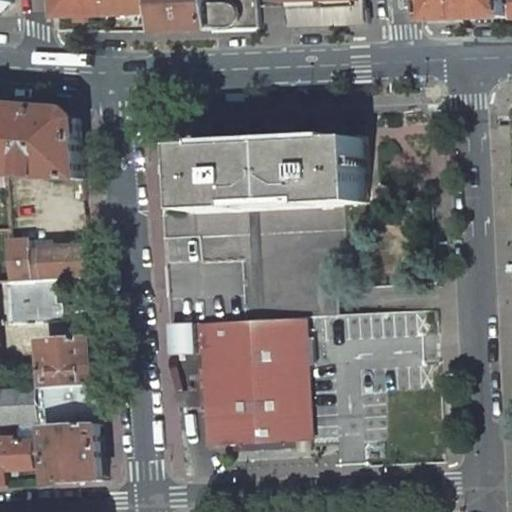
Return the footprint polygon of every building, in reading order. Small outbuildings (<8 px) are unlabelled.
[(0,0),(0,17),(16,5),(15,0),(0,0)] [(105,0),(58,0),(60,16),(107,15),(105,0)] [(153,0),(105,0),(107,15),(154,13),(153,0)] [(153,0),(154,13),(156,13),(156,33),(211,31),(209,0),(153,0)] [(209,0),(211,31),(262,29),(259,0),(209,0)] [(288,0),(291,28),(370,25),(367,0),(288,0)] [(511,5),(511,0),(428,0),(429,21),(511,18),(511,5)] [(7,169),(7,174),(85,179),(80,119),(72,112),(3,107),(7,169)] [(369,142),(201,148),(192,148),(195,213),(373,205),(369,142)] [(21,248),(18,209),(10,210),(12,227),(13,249),(21,248)] [(0,228),(0,283),(11,282),(16,282),(14,260),(13,249),(12,227),(0,228)] [(16,282),(49,280),(59,280),(93,278),(90,247),(47,248),(47,252),(30,253),(31,259),(14,260),(16,282)] [(35,298),(61,296),(59,280),(49,280),(16,282),(11,282),(12,295),(34,293),(35,298)] [(95,302),(40,304),(41,322),(96,320),(95,302)] [(35,308),(13,309),(13,324),(36,323),(35,308)] [(205,351),(209,441),(250,439),(297,437),(312,436),(306,317),(171,323),(173,353),(205,351)] [(98,339),(48,342),(52,388),(101,386),(98,339)] [(52,414),(103,410),(101,386),(52,388),(0,389),(0,421),(53,419),(52,414)] [(53,425),(104,423),(103,410),(52,414),(53,419),(53,425)] [(109,480),(104,423),(53,425),(51,427),(56,483),(109,480)] [(40,468),(39,440),(26,441),(26,435),(6,437),(6,442),(0,442),(0,485),(13,485),(11,469),(40,468)] [(250,439),(251,449),(297,447),(297,437),(250,439)]
